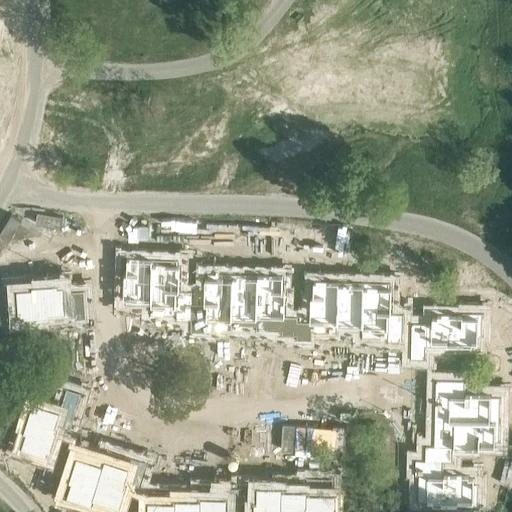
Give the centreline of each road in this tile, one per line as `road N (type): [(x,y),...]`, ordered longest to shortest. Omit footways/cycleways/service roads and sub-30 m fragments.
road 1 (residential): [(8,187),(64,201),(391,215),(481,246),(511,275)]
road 2 (residential): [(279,0),(238,45),(178,72),(40,72)]
